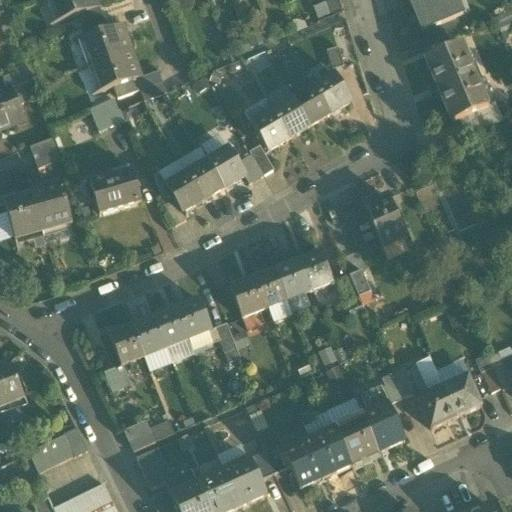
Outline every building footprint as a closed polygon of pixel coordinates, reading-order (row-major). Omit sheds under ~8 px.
[(98,8),(95,0),(52,0),(60,22),(76,16),(98,8)] [(341,12),(335,0),(333,0),(312,9),(317,22),(341,12)] [(415,0),(409,3),(422,34),(459,18),(450,0),(415,0)] [(463,17),(455,0),(450,0),(459,18),(463,17)] [(80,28),(81,29),(103,21),(98,8),(76,16),(80,28)] [(511,12),(494,20),(506,47),(511,35),(511,12)] [(107,31),(103,21),(81,29),(85,39),(107,31)] [(84,40),(94,67),(131,54),(121,26),(107,31),(85,39),(84,40)] [(263,44),(257,29),(245,34),(250,49),(263,44)] [(425,62),(451,126),(460,122),(488,110),(487,108),(462,47),(425,62)] [(326,54),(332,73),(343,69),(337,50),(326,54)] [(141,80),(131,54),(94,67),(103,94),(113,90),(136,82),(141,80)] [(3,80),(7,92),(13,90),(13,91),(22,87),(31,84),(26,72),(3,80)] [(136,82),(140,93),(163,85),(159,74),(141,80),(136,82)] [(334,76),(313,88),(330,118),(351,105),(334,76)] [(136,82),(113,90),(117,101),(140,93),(136,82)] [(166,93),(163,85),(140,93),(144,103),(144,104),(167,96),(166,94),(166,93)] [(13,91),(19,107),(29,104),(22,87),(13,91)] [(263,99),(272,113),(293,101),(284,87),(263,99)] [(313,88),(293,101),(310,130),(330,118),(313,88)] [(0,94),(0,132),(25,123),(19,107),(13,91),(13,90),(7,92),(0,94)] [(293,101),(272,113),(289,142),(310,130),(293,101)] [(90,112),(99,133),(124,123),(120,113),(119,114),(114,102),(90,112)] [(460,122),(467,139),(489,130),(503,124),(495,105),(487,108),(488,110),(460,122)] [(268,154),(289,142),(272,113),(251,125),(268,154)] [(209,162),(226,152),(218,138),(201,148),(209,162)] [(29,150),(38,172),(61,163),(53,141),(29,150)] [(249,155),(251,157),(264,179),(274,173),(260,149),(249,155)] [(209,162),(207,163),(224,192),(243,180),(246,179),(245,178),(238,165),(229,150),(226,152),(209,162)] [(186,175),(207,163),(200,151),(179,163),(186,175)] [(264,179),(251,157),(238,165),(245,178),(246,179),(243,180),(248,188),(264,179)] [(186,175),(179,163),(157,175),(165,188),(186,175)] [(207,163),(186,175),(203,204),(224,192),(207,163)] [(90,185),(99,217),(141,205),(132,173),(90,185)] [(181,217),(203,204),(186,175),(165,188),(173,203),(181,217)] [(31,195),(32,199),(42,234),(70,226),(72,226),(65,204),(63,204),(59,188),(31,195)] [(363,209),(381,250),(405,240),(399,224),(401,223),(396,212),(394,213),(387,198),(363,209)] [(14,242),(42,234),(32,199),(4,207),(7,217),(14,242)] [(163,209),(175,230),(185,224),(181,217),(173,203),(163,209)] [(0,246),(14,242),(7,217),(0,219),(0,246)] [(70,226),(42,234),(45,247),(74,239),(70,226)] [(320,255),(297,264),(309,295),(332,286),(320,255)] [(306,296),(309,295),(297,264),(275,273),(287,304),(306,296)] [(361,272),(349,277),(359,300),(371,294),(361,272)] [(268,311),(287,304),(275,273),(252,281),(265,312),(268,311)] [(345,306),(359,300),(349,277),(334,284),(344,306),(345,306)] [(242,321),(265,312),(252,281),(229,290),(242,321)] [(287,304),(292,316),(311,308),(306,296),(287,304)] [(359,300),(345,306),(351,319),(365,313),(359,300)] [(200,303),(176,312),(188,342),(208,334),(212,333),(200,303)] [(292,316),(287,304),(268,311),(274,326),(293,319),(292,316)] [(460,307),(444,314),(451,331),(467,325),(460,307)] [(166,351),(188,342),(176,312),(154,320),(166,351)] [(144,360),(166,351),(154,320),(132,329),(144,360)] [(214,330),(229,366),(240,362),(236,352),(231,339),(226,326),(214,330)] [(124,368),(144,360),(132,329),(109,338),(120,367),(121,369),(124,368)] [(244,333),(231,339),(236,352),(250,346),(244,333)] [(188,342),(193,354),(213,346),(208,334),(188,342)] [(166,351),(172,366),(194,357),(193,354),(188,342),(166,351)] [(318,355),(323,369),(336,363),(331,349),(318,355)] [(166,351),(144,360),(150,375),(172,366),(166,351)] [(488,361),(502,394),(511,389),(511,385),(505,369),(503,364),(499,356),(488,361)] [(481,377),(482,376),(492,372),(486,357),(474,363),(481,377)] [(415,366),(428,395),(442,389),(435,374),(429,360),(415,366)] [(503,364),(505,369),(511,365),(511,361),(510,363),(509,361),(503,364)] [(461,363),(435,374),(442,389),(468,378),(461,363)] [(11,366),(0,370),(0,409),(24,400),(11,366)] [(103,374),(111,395),(131,388),(124,368),(121,369),(120,367),(103,374)] [(404,372),(393,377),(404,402),(416,397),(404,372)] [(482,376),(491,396),(501,392),(492,372),(482,376)] [(389,409),(404,402),(393,377),(380,382),(384,391),(381,392),(388,407),(389,409)] [(468,378),(442,389),(456,421),(481,409),(468,378)] [(430,432),(456,421),(442,389),(428,395),(416,400),(430,432)] [(361,401),(368,416),(388,407),(381,392),(361,401)] [(328,415),(335,431),(361,419),(354,403),(328,415)] [(389,409),(388,407),(368,416),(361,419),(378,456),(404,444),(389,409)] [(268,430),(260,413),(248,418),(256,436),(268,430)] [(304,430),(309,443),(335,431),(328,415),(314,421),(312,426),(304,430)] [(352,468),(378,456),(361,419),(335,431),(352,468)] [(155,445),(174,437),(168,422),(149,431),(150,434),(155,445)] [(123,433),(128,444),(150,434),(149,431),(145,424),(123,433)] [(326,480),(352,468),(335,431),(309,443),(326,480)] [(74,458),(74,460),(87,454),(76,432),(64,438),(74,458)] [(155,445),(150,434),(128,444),(133,455),(155,445)] [(64,438),(55,442),(65,462),(74,458),(64,438)] [(56,467),(65,462),(55,442),(46,447),(56,467)] [(299,492),(326,480),(309,443),(283,455),(290,471),(299,492)] [(47,471),(56,467),(46,447),(37,451),(47,471)] [(223,473),(247,462),(240,447),(216,458),(223,473)] [(276,448),(264,454),(275,478),(287,473),(276,448)] [(37,476),(47,471),(37,451),(29,455),(37,476)] [(136,461),(141,471),(163,462),(158,451),(136,461)] [(261,484),(275,478),(264,454),(250,461),(261,484)] [(247,462),(223,473),(240,510),(267,498),(261,484),(250,461),(247,462)] [(141,471),(146,482),(167,473),(163,462),(141,471)] [(172,482),(167,473),(146,482),(150,492),(166,485),(172,482)] [(166,485),(171,496),(197,485),(192,473),(172,482),(166,485)] [(209,511),(236,511),(240,510),(223,473),(197,485),(209,511)] [(0,484),(0,499),(19,491),(13,478),(0,484)] [(209,511),(197,485),(171,496),(177,511),(209,511)] [(103,487),(93,492),(103,511),(113,507),(103,487)] [(91,511),(102,511),(103,511),(93,492),(84,497),(91,511)] [(79,511),(91,511),(84,497),(74,501),(79,511)] [(67,511),(79,511),(74,501),(64,506),(67,511)]
